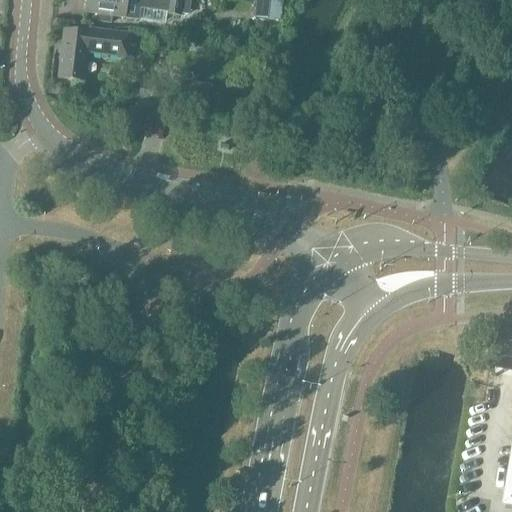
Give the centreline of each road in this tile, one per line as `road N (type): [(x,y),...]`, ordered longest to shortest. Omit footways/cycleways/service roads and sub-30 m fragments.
road 1 (tertiary): [(334,267),(287,236),(96,172),(52,145),(35,120)]
road 2 (tertiary): [(334,267),(305,303),(262,511)]
road 3 (tertiary): [(307,511),(338,353),(369,313)]
road 4 (unclassified): [(511,258),(381,252),(334,267)]
road 5 (unclassified): [(369,313),(433,287),(511,282)]
road 6 (tertiary): [(35,120),(19,69),(26,0)]
